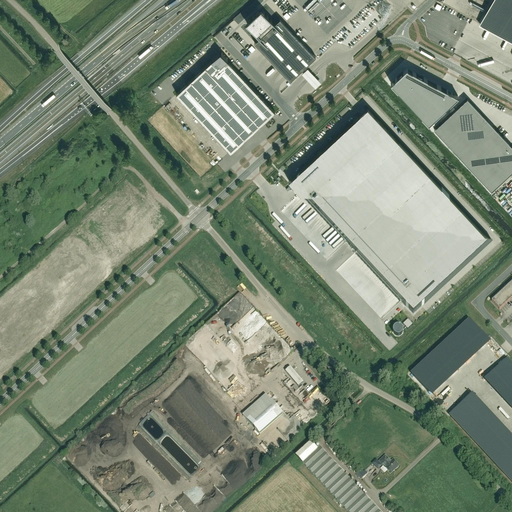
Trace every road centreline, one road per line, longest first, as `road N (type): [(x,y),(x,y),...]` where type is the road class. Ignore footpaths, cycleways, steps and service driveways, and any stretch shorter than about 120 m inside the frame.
road 1 (unclassified): [(511,503),(445,433),(302,336),(199,217)]
road 2 (secondary): [(199,217),(0,403)]
road 3 (track): [(0,276),(123,168),(189,227)]
road 4 (motorway): [(0,158),(187,0)]
road 5 (motorway): [(0,175),(181,23)]
road 6 (unclassified): [(199,217),(54,46)]
road 7 (motorway): [(169,0),(0,143)]
road 8 (motorway): [(150,0),(0,130)]
road 9 (secondary): [(297,126),(199,217)]
road 10 (secondary): [(397,39),(302,121)]
road 11 (secondary): [(511,98),(403,40)]
